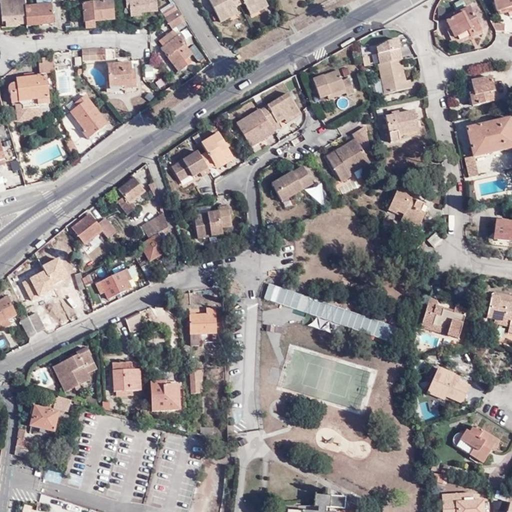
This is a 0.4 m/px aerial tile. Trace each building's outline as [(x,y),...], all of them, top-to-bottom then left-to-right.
[(17,0),(0,0),(2,22),(5,22),(6,24),(6,27),(17,26),(17,25),(26,24),(25,7),(18,7),(17,0)] [(36,0),(37,6),(25,7),(27,27),(53,24),(50,0),(36,0)] [(127,0),(128,8),(132,7),(133,15),(144,15),(144,11),(159,10),(158,0),(127,0)] [(206,0),(218,23),(227,19),(224,12),(234,8),(242,4),(245,10),(255,6),(258,12),(267,8),(262,0),(206,0)] [(511,0),(492,0),(493,2),(492,2),(495,12),(511,7),(511,0)] [(115,18),(114,1),(82,3),(84,21),(115,18)] [(163,12),(167,18),(176,11),(173,5),(163,12)] [(249,17),(258,12),(255,6),(245,10),(249,17)] [(468,29),(471,33),(472,34),(480,29),(468,6),(457,12),(458,13),(444,21),(453,38),(456,36),(468,29)] [(224,12),(227,19),(237,14),(234,8),(224,12)] [(183,21),(176,11),(167,18),(174,28),(183,21)] [(458,40),(471,33),(468,29),(456,36),(458,40)] [(163,47),(175,38),(171,32),(159,41),(163,47)] [(181,33),(175,38),(163,47),(161,48),(180,72),(189,66),(185,60),(193,53),(184,42),(187,40),(181,33)] [(96,49),(82,50),(83,62),(97,61),(96,59),(96,50),(96,49)] [(106,49),(96,50),(96,59),(106,57),(106,49)] [(53,57),(43,58),(43,63),(40,63),(41,73),(55,72),(53,57)] [(399,61),(377,67),(384,95),(411,89),(410,81),(402,83),(399,70),(401,69),(399,61)] [(125,89),(136,88),(135,71),(132,71),(131,64),(108,65),(110,87),(125,86),(125,89)] [(346,92),(347,95),(348,97),(355,94),(350,80),(343,83),(339,72),(314,81),(321,100),(329,98),(346,92)] [(38,99),(48,98),(46,76),(17,79),(18,83),(12,83),(9,86),(8,88),(9,91),(11,93),(12,103),(19,102),(23,105),(23,109),(19,113),(20,119),(24,120),(30,120),(33,119),(39,117),(38,107),(39,107),(39,104),(38,99)] [(492,76),(471,80),(474,95),(471,96),(472,105),(496,101),(492,76)] [(330,101),(347,95),(346,92),(329,98),(330,101)] [(83,94),(73,103),(75,106),(70,110),(84,127),(81,131),(88,138),(106,123),(83,94)] [(262,111),(275,133),(281,129),(278,124),(284,119),(286,123),(300,113),(289,95),(262,111)] [(251,148),(275,134),(275,133),(262,111),(237,125),(251,148)] [(417,111),(387,119),(392,142),(401,141),(400,136),(421,131),(417,111)] [(302,116),(300,113),(286,123),(288,125),(302,116)] [(465,129),(471,157),(511,147),(511,135),(508,119),(465,129)] [(341,147),(325,157),(340,181),(350,175),(349,174),(368,162),(364,155),(368,152),(363,127),(351,135),(353,139),(345,145),(346,147),(343,150),(341,147)] [(202,157),(210,169),(217,165),(233,155),(229,147),(226,143),(220,133),(203,143),(208,152),(202,157)] [(77,148),(71,137),(65,141),(70,152),(77,148)] [(202,157),(199,152),(173,168),(179,179),(190,172),(192,176),(194,178),(202,174),(204,177),(212,173),(210,169),(202,157)] [(233,155),(217,165),(219,168),(236,159),(233,155)] [(475,175),(471,157),(464,159),(468,176),(475,175)] [(285,179),(274,185),(284,203),(316,184),(305,167),(285,179)] [(182,182),(192,176),(190,172),(179,179),(182,182)] [(144,193),(131,175),(115,187),(124,198),(118,202),(127,214),(135,207),(131,202),(144,193)] [(411,198),(413,195),(398,189),(388,211),(396,215),(397,212),(404,215),(402,217),(420,226),(429,207),(416,200),(411,198)] [(220,212),(196,216),(200,239),(225,235),(224,228),(234,226),(231,206),(219,208),(220,212)] [(113,231),(104,220),(98,225),(89,215),(71,228),(84,245),(101,231),(106,236),(113,231)] [(152,237),(157,234),(168,227),(164,216),(143,230),(145,232),(148,230),(152,237)] [(420,226),(402,217),(401,220),(418,229),(420,226)] [(509,236),(508,240),(511,240),(511,220),(496,219),(494,234),(509,236)] [(165,235),(170,232),(168,227),(157,234),(159,237),(142,246),(150,261),(168,251),(165,246),(169,243),(165,235)] [(437,234),(429,241),(436,248),(444,241),(437,234)] [(135,257),(131,250),(128,252),(122,255),(126,262),(135,257)] [(140,265),(148,280),(155,277),(147,262),(140,265)] [(111,277),(120,294),(131,288),(127,281),(132,279),(127,269),(111,277)] [(84,279),(82,273),(76,275),(81,291),(87,289),(84,279)] [(84,279),(87,289),(93,287),(90,276),(84,279)] [(110,299),(120,294),(111,277),(96,285),(101,294),(106,292),(110,299)] [(53,282),(42,288),(45,295),(56,289),(53,282)] [(62,300),(56,289),(45,295),(42,288),(33,292),(47,319),(74,305),(70,296),(62,300)] [(2,323),(9,320),(16,316),(10,304),(13,303),(10,294),(3,297),(4,300),(0,301),(0,329),(4,328),(2,323)] [(510,323),(509,328),(508,333),(511,333),(511,300),(491,296),(486,320),(494,322),(496,315),(504,316),(503,321),(510,323)] [(448,331),(447,335),(447,336),(457,339),(466,310),(455,306),(453,313),(435,307),(437,301),(429,298),(420,328),(430,331),(430,330),(431,326),(448,331)] [(206,316),(189,316),(190,345),(200,344),(200,334),(216,333),(215,309),(205,309),(206,316)] [(142,329),(141,312),(126,319),(132,333),(142,329)] [(37,313),(29,317),(38,334),(46,330),(37,313)] [(494,326),(509,328),(510,323),(503,321),(504,316),(496,315),(494,322),(494,326)] [(38,334),(29,317),(21,321),(30,339),(38,334)] [(11,324),(9,320),(2,323),(4,328),(11,324)] [(430,330),(447,335),(448,331),(431,326),(430,330)] [(69,361),(56,367),(67,392),(77,387),(79,391),(82,389),(83,387),(82,384),(92,380),(89,374),(97,370),(88,349),(68,359),(69,361)] [(455,378),(457,374),(441,367),(434,384),(450,391),(448,395),(466,402),(473,385),(469,383),(455,378)] [(139,369),(132,370),(112,371),(114,392),(116,392),(132,391),(141,391),(139,369)] [(202,371),(191,371),(192,395),(200,395),(200,381),(203,381),(202,371)] [(471,379),(457,374),(455,378),(469,383),(471,379)] [(175,380),(151,382),(153,411),(181,409),(179,384),(176,384),(175,380)] [(450,391),(434,384),(430,392),(446,400),(448,395),(450,391)] [(38,392),(26,389),(24,395),(24,398),(36,400),(38,392)] [(71,401),(57,397),(54,409),(66,412),(67,411),(68,411),(68,409),(71,401)] [(59,413),(36,407),(31,427),(32,428),(31,433),(34,434),(35,432),(46,435),(47,431),(55,433),(59,413)] [(213,427),(202,426),(201,434),(213,435),(213,427)] [(499,442),(475,426),(471,431),(468,429),(462,437),(463,438),(459,442),(473,452),(477,447),(481,449),(475,457),(482,462),(493,448),(494,449),(499,442)] [(18,438),(17,443),(31,447),(33,440),(18,438)] [(31,447),(17,443),(16,452),(29,455),(31,447)] [(436,464),(433,474),(440,476),(443,466),(436,464)] [(488,487),(499,489),(506,477),(491,473),(488,487)] [(441,494),(441,511),(483,511),(483,500),(473,500),(472,493),(441,494)] [(328,497),(312,496),(312,507),(328,508),(328,497)]
